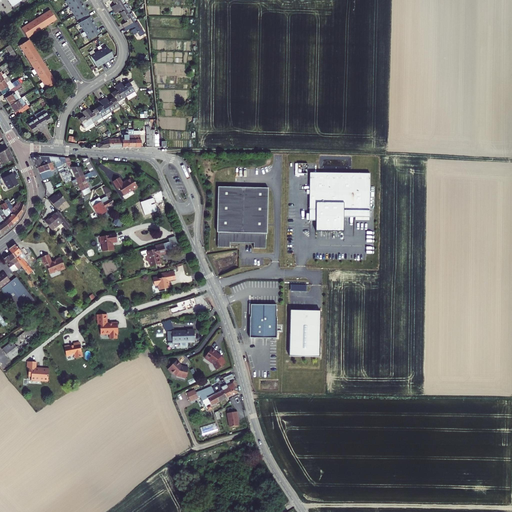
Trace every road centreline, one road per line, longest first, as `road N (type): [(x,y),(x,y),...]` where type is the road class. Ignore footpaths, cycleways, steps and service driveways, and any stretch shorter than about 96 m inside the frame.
road 1 (tertiary): [(207,275),(259,438),(303,511)]
road 2 (track): [(299,506),(511,507)]
